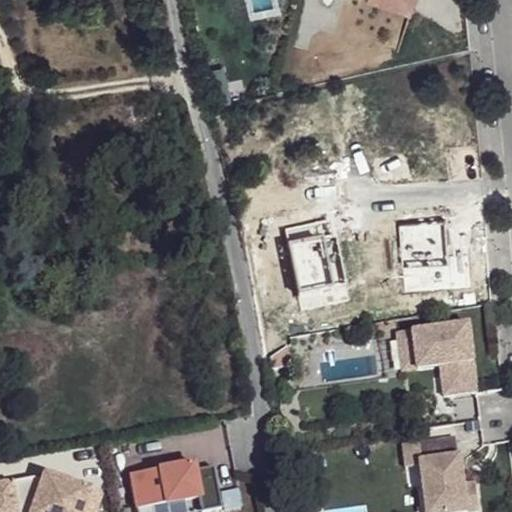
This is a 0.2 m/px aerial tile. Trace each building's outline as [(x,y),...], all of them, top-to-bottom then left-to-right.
[(409,29),(415,0),(361,0),(370,2),(366,18),(409,29)] [(202,74),(206,96),(227,91),(222,69),(202,74)] [(227,91),(206,96),(209,108),(230,103),(227,91)] [(366,112),(328,119),(337,166),(268,179),(275,217),(416,190),(408,147),(372,154),(368,131),(395,126),(389,97),(364,102),(366,112)] [(264,125),(276,177),(318,167),(312,142),(324,139),(316,105),(300,109),(302,117),(264,125)] [(449,218),(398,222),(401,271),(448,268),(449,288),(473,286),(470,235),(451,237),(449,218)] [(336,224),(287,235),(304,304),(352,292),(336,224)] [(468,322),(396,334),(399,351),(415,349),(418,369),(441,366),(445,395),(479,389),(468,322)] [(415,349),(399,351),(402,372),(418,369),(415,349)] [(423,468),(428,511),(480,511),(477,486),(466,487),(463,458),(460,459),(458,440),(419,445),(423,468)] [(408,470),(423,468),(419,445),(405,446),(408,470)] [(224,511),(217,471),(198,474),(197,466),(134,477),(139,511),(140,511),(202,501),(203,511),(224,511)] [(54,486),(57,478),(47,475),(45,482),(54,486)] [(85,511),(93,491),(57,478),(54,486),(45,482),(36,479),(0,484),(0,511),(85,511)] [(99,511),(106,495),(93,491),(85,511),(99,511)] [(243,511),(244,511),(241,495),(224,498),(226,511),(243,511)] [(203,511),(202,501),(140,511),(203,511)]
